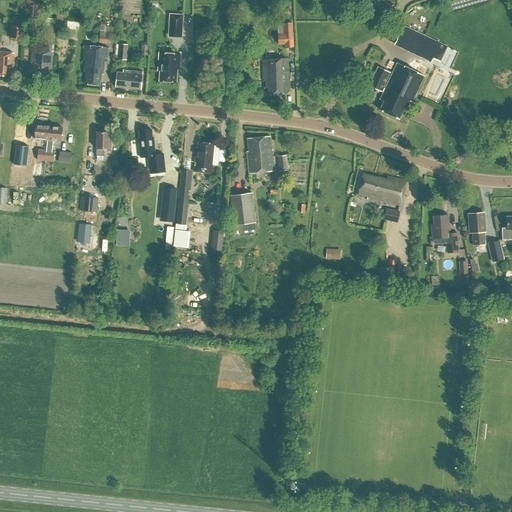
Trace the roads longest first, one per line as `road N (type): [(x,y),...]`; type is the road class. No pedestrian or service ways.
road 1 (unclassified): [(0,90),(293,120),(463,177),(511,182)]
road 2 (primary): [(193,511),(0,491)]
